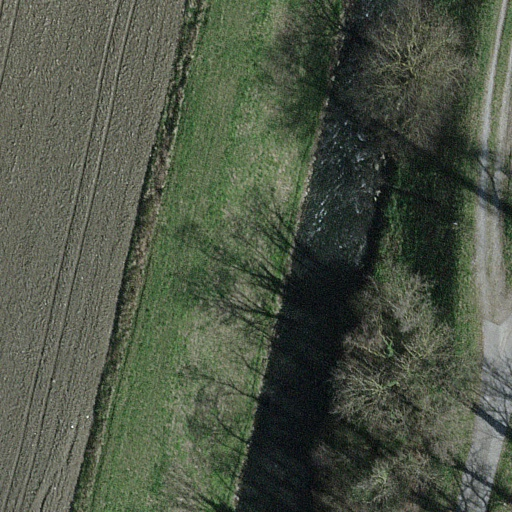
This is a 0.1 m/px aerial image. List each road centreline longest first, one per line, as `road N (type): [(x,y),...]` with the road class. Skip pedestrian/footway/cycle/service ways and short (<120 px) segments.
road 1 (track): [(511,16),(488,128),(498,383)]
road 2 (track): [(498,383),(470,511)]
